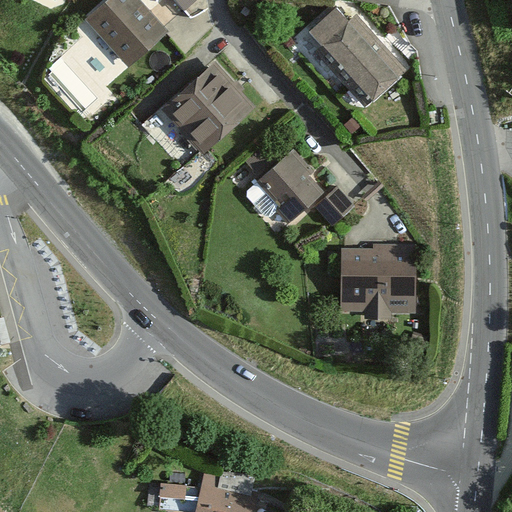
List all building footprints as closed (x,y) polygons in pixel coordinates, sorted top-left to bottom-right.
[(167,33),(138,0),(107,0),(87,18),(128,66),(167,33)] [(350,22),(338,8),(311,33),(324,47),(318,52),(367,105),(406,69),(357,15),(350,22)] [(256,107),(216,63),(166,108),(206,152),(256,107)] [(310,170),(294,151),(259,181),(288,215),(319,189),(305,174),(310,170)] [(351,207),(335,190),(316,208),(333,225),(351,207)] [(411,250),(341,249),(341,306),(365,306),(365,316),(389,317),(389,308),(411,308),(411,250)] [(252,479),(209,469),(199,511),(251,511),(255,497),(249,496),(252,479)]
